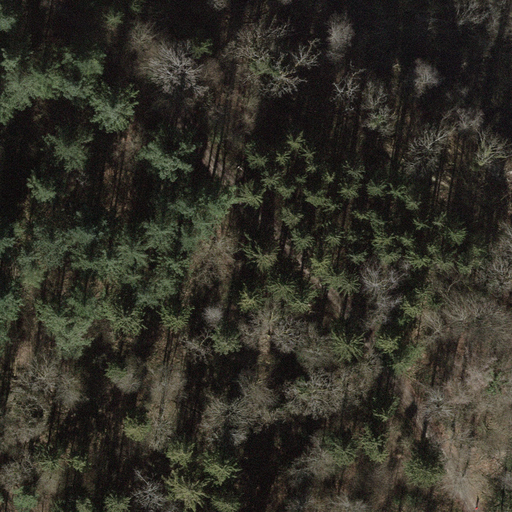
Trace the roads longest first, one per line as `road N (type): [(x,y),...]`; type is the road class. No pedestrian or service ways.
road 1 (track): [(475,511),(340,301),(139,70),(55,0)]
road 2 (track): [(183,0),(252,68),(511,219)]
